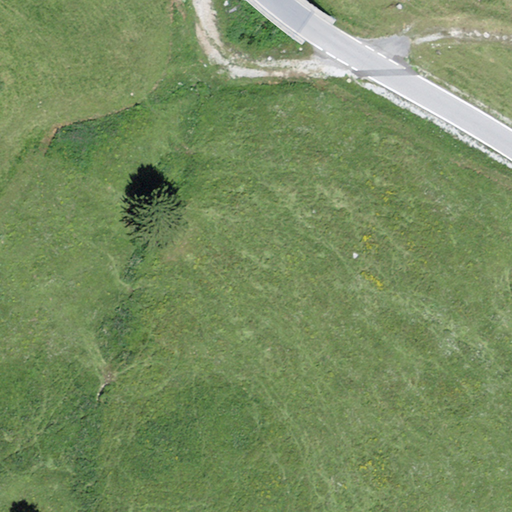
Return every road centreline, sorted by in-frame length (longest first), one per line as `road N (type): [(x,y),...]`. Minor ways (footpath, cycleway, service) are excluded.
road 1 (track): [(511,40),(435,35),(389,46),(372,64),(244,68),(217,53),(203,31),(201,0)]
road 2 (unclassified): [(270,0),(511,152)]
